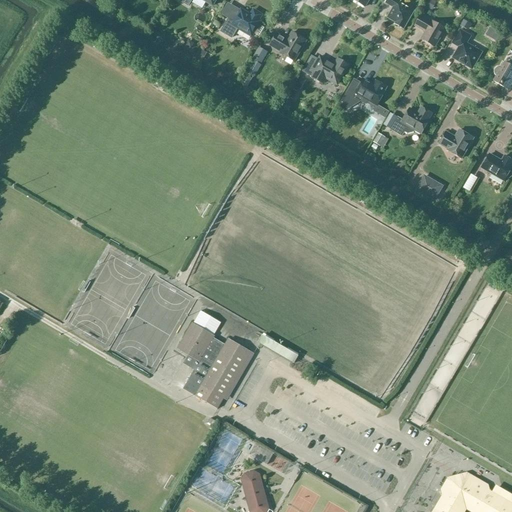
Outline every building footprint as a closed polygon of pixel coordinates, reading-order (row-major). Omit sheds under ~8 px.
[(395,24),(403,30),(414,11),(400,3),(401,0),(387,0),(385,3),(393,8),(387,18),(395,23),(395,24)] [(428,0),(424,7),(429,10),(433,2),(429,0),(428,0)] [(263,15),(254,9),(251,15),(242,9),(234,21),(229,18),(222,31),(233,37),(238,28),(252,36),(261,21),(260,20),(263,15)] [(421,40),(435,48),(445,29),(421,15),(415,26),(425,32),(421,40)] [(468,31),(471,25),(464,21),(460,27),(468,31)] [(453,57),(464,63),(464,64),(472,69),(482,52),(466,44),(470,36),(459,30),(452,43),(459,47),(453,57)] [(497,31),(492,39),(496,41),(501,33),(497,31)] [(307,41),(293,32),(288,40),(277,34),(270,45),(281,52),(281,53),(294,61),(307,41)] [(189,40),(185,46),(191,49),(194,43),(189,40)] [(261,64),(267,52),(258,47),(252,59),(261,64)] [(200,48),(195,58),(201,61),(207,52),(200,48)] [(320,56),(318,60),(311,56),(302,71),(312,77),(322,83),(326,78),(330,81),(333,80),(338,83),(345,71),(348,65),(339,59),(335,65),(320,56)] [(511,67),(505,63),(502,68),(499,67),(497,68),(495,70),(494,72),(495,75),(497,77),(494,82),(509,91),(511,86),(511,67)] [(299,77),(293,86),(300,90),(305,81),(299,77)] [(340,105),(346,109),(361,101),(366,104),(368,104),(369,102),(377,106),(385,92),(384,92),(387,87),(375,80),(373,85),(364,80),(361,84),(355,80),(340,105)] [(398,118),(391,129),(403,136),(405,132),(408,134),(414,132),(415,130),(422,134),(430,120),(429,120),(432,114),(422,108),(418,114),(410,109),(403,121),(398,118)] [(328,123),(324,130),(332,135),(336,127),(328,123)] [(446,133),(439,144),(448,149),(447,151),(461,159),(473,138),(460,130),(455,138),(446,133)] [(380,147),(385,138),(378,134),(373,143),(380,147)] [(511,165),(511,160),(505,156),(501,162),(490,155),(481,168),(504,181),(506,179),(508,179),(510,178),(511,176),(511,174),(510,172),(511,168),(511,165)] [(482,174),(474,188),(480,192),(489,178),(482,174)] [(434,200),(442,187),(424,177),(417,190),(434,200)] [(484,231),(492,227),(488,220),(480,225),(484,231)] [(213,339),(214,337),(192,324),(177,349),(188,356),(183,364),(194,371),(183,389),(217,410),(251,352),(228,340),(225,346),(213,339)] [(268,341),(303,362),(307,356),(272,334),(268,341)] [(177,385),(184,372),(173,365),(165,378),(177,385)] [(282,395),(279,400),(284,403),(283,405),(294,412),(299,405),(282,395)] [(210,419),(208,424),(212,426),(215,428),(218,423),(210,419)] [(280,455),(275,465),(290,471),(295,461),(280,455)] [(245,474),(241,480),(249,511),(266,511),(268,509),(259,475),(254,472),(245,474)] [(511,511),(511,505),(486,491),(485,486),(464,473),(448,477),(445,478),(437,490),(439,495),(431,509),(433,511),(432,511),(461,511),(463,509),(467,511),(511,511)] [(238,490),(235,496),(241,500),(244,494),(238,490)]
